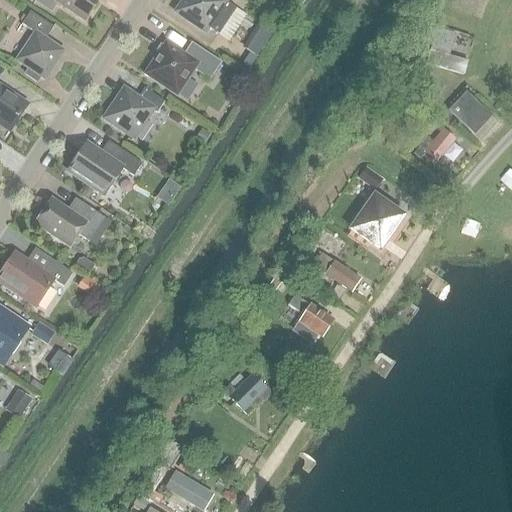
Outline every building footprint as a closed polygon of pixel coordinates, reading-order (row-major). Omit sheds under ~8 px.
[(51,13),(57,4),(54,1),(51,0),(35,0),(34,2),(51,13)] [(51,0),(84,22),(98,0),(51,0)] [(204,33),(207,28),(217,35),(233,12),(230,9),(235,0),(220,0),(219,2),(216,0),(184,0),(175,14),(204,33)] [(44,81),(63,53),(45,40),(52,29),(29,13),(21,26),(34,34),(15,62),(27,70),(23,76),(36,85),(40,79),(44,81)] [(431,24),(427,37),(433,39),(426,62),(466,75),(471,60),(451,53),(457,32),(431,24)] [(254,39),(265,45),(273,32),(263,26),(254,39)] [(150,66),(143,76),(147,78),(176,97),(193,71),(209,82),(221,64),(188,42),(180,53),(165,43),(150,66)] [(240,69),(247,73),(256,59),(249,54),(240,69)] [(0,126),(9,133),(27,106),(0,88),(0,73),(1,72),(0,70),(0,126)] [(104,120),(133,139),(151,111),(156,114),(163,103),(143,90),(136,100),(123,91),(104,120)] [(487,113),(465,94),(448,113),(469,132),(487,113)] [(210,135),(202,130),(196,139),(203,144),(210,135)] [(436,164),(455,141),(442,130),(432,142),(426,137),(412,154),(420,161),(425,155),(436,164)] [(68,173),(102,196),(120,169),(132,178),(141,165),(116,148),(108,160),(86,145),(68,173)] [(381,181),(366,170),(358,180),(374,191),(381,181)] [(33,226),(69,249),(78,236),(88,243),(104,220),(80,204),(73,215),(50,200),(33,226)] [(377,245),(395,218),(372,202),(353,229),(377,245)] [(142,236),(145,238),(148,240),(154,232),(150,230),(148,228),(142,236)] [(305,254),(292,272),(304,281),(317,262),(305,254)] [(14,255),(0,275),(0,284),(35,308),(53,281),(63,288),(71,275),(51,261),(42,274),(14,255)] [(360,281),(333,263),(322,255),(313,269),(350,295),(360,281)] [(282,270),(267,289),(274,294),(281,284),(284,287),(291,277),(282,270)] [(334,322),(310,305),(295,296),(288,307),(302,317),(291,333),(312,347),(318,339),(321,341),(334,322)] [(0,364),(5,367),(29,331),(0,311),(0,364)] [(38,324),(30,336),(46,347),(54,335),(38,324)] [(227,360),(238,367),(244,357),(233,350),(227,360)] [(223,395),(227,399),(243,415),(246,418),(267,398),(267,396),(267,391),(251,376),(244,383),(240,378),(223,395)] [(17,392),(4,412),(18,421),(31,401),(17,392)] [(198,511),(202,511),(212,497),(175,473),(164,491),(198,511)] [(160,483),(151,477),(140,494),(158,505),(162,499),(153,493),(160,483)] [(145,511),(152,502),(140,495),(133,506),(142,511),(145,511)]
